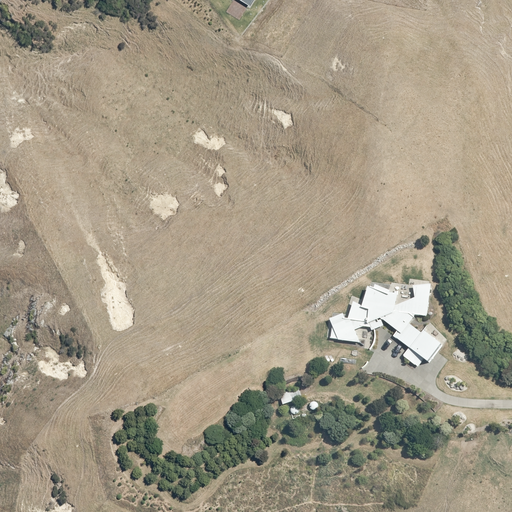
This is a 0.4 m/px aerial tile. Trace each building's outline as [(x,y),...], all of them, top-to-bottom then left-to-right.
[(390,295),(364,286),(360,298),(351,295),(345,318),(341,313),(325,319),(329,328),(327,338),(359,343),(353,330),(361,326),(368,327),(369,331),(385,323),(395,331),(391,336),(406,348),(401,355),(417,368),(423,360),(425,361),(438,343),(420,329),(417,332),(407,324),(414,315),(427,315),(429,283),(411,285),(412,297),(395,304),(391,305),(390,295)] [(276,394),(280,405),(302,397),(298,386),(276,394)] [(316,402),(314,401),(312,402),(311,403),(310,405),(310,407),(311,408),(313,409),(314,410),(316,409),(318,408),(318,406),(318,404),(318,403),(316,402)] [(306,403),(305,403),(303,403),(301,404),(301,406),(301,408),(302,410),(303,411),(305,411),(307,411),(308,409),(309,408),(309,406),(308,404),(306,403)] [(297,406),(295,405),(293,406),(292,407),(291,409),(291,411),(292,412),(294,414),(296,414),(297,413),(299,412),(300,411),(300,409),(299,407),(297,406)]
